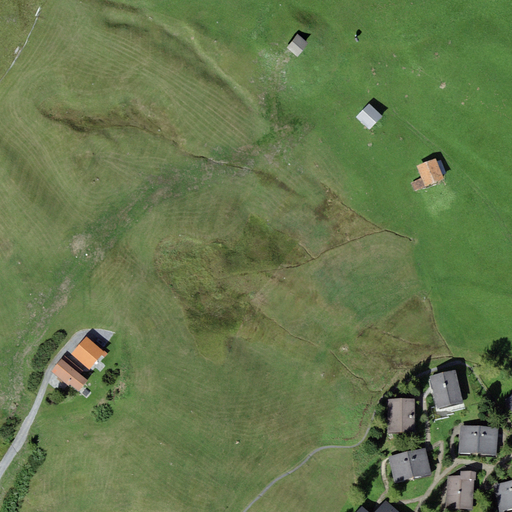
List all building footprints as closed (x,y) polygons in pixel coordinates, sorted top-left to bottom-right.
[(322,45),(307,36),(300,48),(315,57),(322,45)] [(379,107),(366,120),(379,134),(393,122),(379,107)] [(429,164),(409,169),(414,189),(434,184),(429,164)] [(104,351),(86,336),(71,354),(89,369),(104,351)] [(84,370),(82,369),(65,355),(51,371),(68,386),(70,384),(71,385),(79,391),(88,380),(80,374),(84,370)] [(463,401),(455,369),(429,375),(437,407),(463,401)] [(414,399),(388,399),(388,432),(415,432),(414,399)] [(477,454),(478,427),(460,426),(458,453),(477,454)] [(497,455),(498,428),(478,427),(477,454),(497,455)] [(431,473),(426,448),(407,452),(413,477),(431,473)] [(413,477),(407,452),(389,456),(394,481),(413,477)] [(460,477),(447,476),(446,508),(473,509),(474,479),(476,480),(476,471),(461,471),(460,477)] [(511,508),(511,483),(511,481),(493,485),(500,511),(511,508)] [(399,511),(385,500),(374,511),(369,511),(362,506),(357,511),(399,511)]
